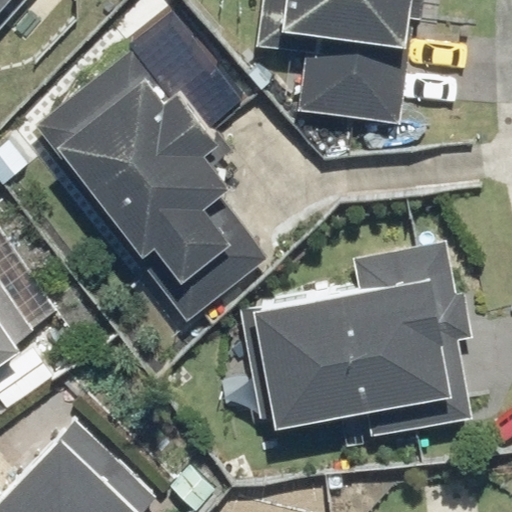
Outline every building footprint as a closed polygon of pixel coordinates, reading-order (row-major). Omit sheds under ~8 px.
[(426,24),(426,0),(265,0),(263,45),(299,46),(296,104),(407,109),(411,23),(426,24)] [(177,86),(139,36),(38,111),(188,311),(221,286),(200,259),(239,230),(210,191),(238,170),(213,137),(222,130),(185,80),(177,86)] [(0,350),(63,309),(0,200),(0,350)] [(455,277),(449,234),(351,247),(355,278),(239,294),(255,412),(455,386),(441,279),(455,277)] [(177,511),(185,504),(74,406),(0,489),(0,511),(177,511)]
